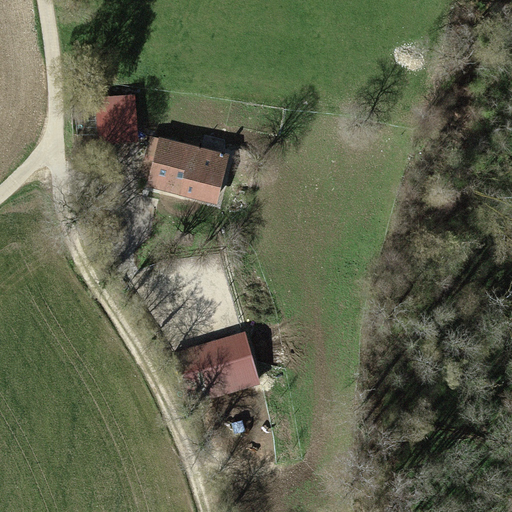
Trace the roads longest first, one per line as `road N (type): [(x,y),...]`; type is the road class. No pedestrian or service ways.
road 1 (track): [(203,511),(152,376),(94,299),(68,241),(54,145)]
road 2 (track): [(54,145),(45,0)]
